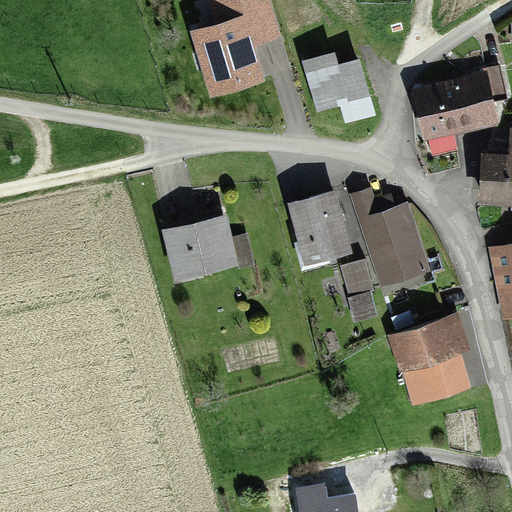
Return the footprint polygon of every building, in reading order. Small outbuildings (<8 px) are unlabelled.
[(205,28),(192,32),(210,95),(262,79),(251,43),(278,35),(267,0),(208,0),(198,3),(205,28)] [(330,51),(298,58),(309,108),(341,101),(343,108),(364,104),(353,55),(332,60),(330,51)] [(479,70),(409,83),(418,134),(489,121),(479,70)] [(476,152),(472,194),(511,197),(511,130),(505,130),(503,155),(476,152)] [(339,179),(297,190),(313,249),(355,238),(339,179)] [(373,186),(350,193),(377,278),(424,263),(404,199),(391,203),(388,192),(376,196),(373,186)] [(233,205),(173,219),(184,265),(244,251),(233,205)] [(511,243),(487,249),(500,311),(511,308),(511,243)] [(361,255),(339,259),(348,313),(370,309),(361,255)] [(450,314),(388,329),(402,392),(453,380),(445,347),(457,344),(450,314)] [(323,485),(298,489),(301,511),(356,511),(354,496),(326,500),(323,485)]
